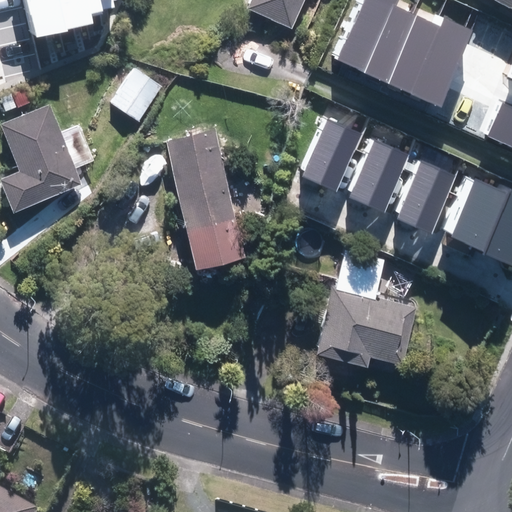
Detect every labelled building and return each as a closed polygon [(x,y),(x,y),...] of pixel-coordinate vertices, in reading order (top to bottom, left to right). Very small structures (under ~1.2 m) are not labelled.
[(0,0),(0,63),(48,19),(29,0),(0,0)] [(289,26),(300,0),(245,0),(243,5),(289,26)] [(511,0),(494,0),(511,9),(511,0)] [(511,28),(508,27),(467,111),(511,133),(511,28)] [(393,67),(372,59),(364,79),(384,87),(393,67)] [(135,67),(111,101),(134,117),(158,83),(135,67)] [(359,109),(322,90),(281,172),(317,190),(359,109)] [(79,181),(48,99),(0,116),(0,121),(17,167),(0,173),(0,180),(10,207),(79,181)] [(405,131),(366,111),(325,193),(364,213),(405,131)] [(212,124),(163,136),(193,262),(242,251),(212,124)] [(460,151),(421,132),(379,213),(418,233),(460,151)] [(511,212),(511,176),(474,157),(432,239),(485,265),(511,212)] [(384,257),(343,246),(334,282),(374,293),(384,257)] [(334,282),(329,281),(311,347),(364,361),(367,351),(400,360),(415,304),(374,293),(334,282)] [(31,511),(35,506),(0,487),(0,511),(31,511)]
